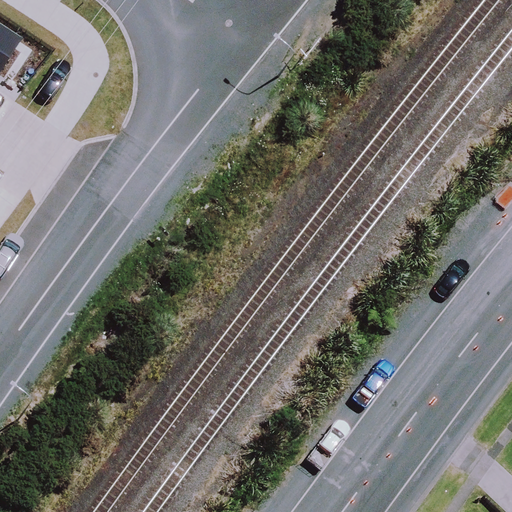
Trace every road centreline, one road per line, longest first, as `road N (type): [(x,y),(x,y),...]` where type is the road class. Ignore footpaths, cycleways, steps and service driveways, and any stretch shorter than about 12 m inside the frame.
road 1 (residential): [(0,358),(234,31)]
road 2 (secondary): [(339,511),(511,288)]
